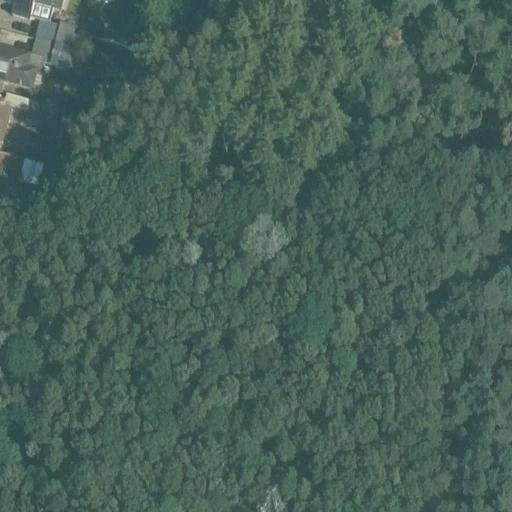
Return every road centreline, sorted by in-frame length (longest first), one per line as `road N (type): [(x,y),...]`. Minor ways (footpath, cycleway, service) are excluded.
road 1 (residential): [(254,0),(176,214)]
road 2 (residential): [(176,214),(380,202)]
road 3 (residential): [(0,228),(176,214)]
road 4 (track): [(380,202),(511,196)]
